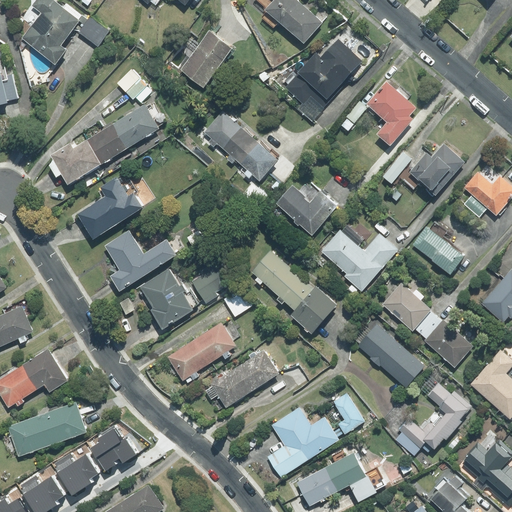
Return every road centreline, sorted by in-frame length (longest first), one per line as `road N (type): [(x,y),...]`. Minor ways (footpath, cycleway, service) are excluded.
road 1 (residential): [(5,191),(128,384),(261,511)]
road 2 (residential): [(375,0),(511,118)]
